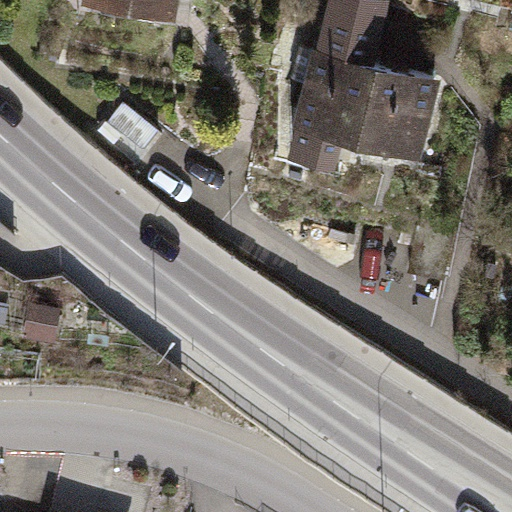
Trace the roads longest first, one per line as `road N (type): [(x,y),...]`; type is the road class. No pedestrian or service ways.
road 1 (primary): [(511,508),(140,253),(0,133)]
road 2 (residential): [(316,511),(261,475),(127,432),(0,427)]
